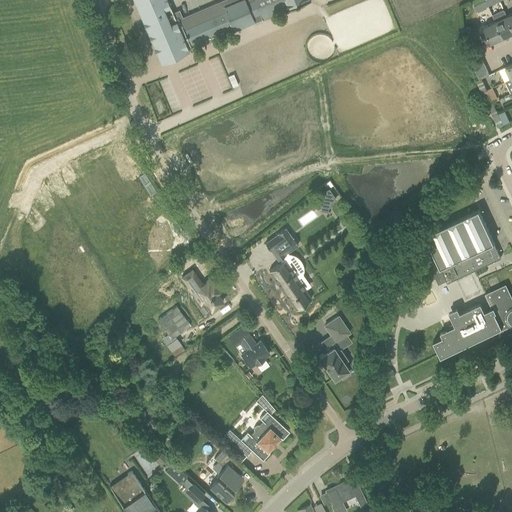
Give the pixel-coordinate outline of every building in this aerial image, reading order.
[(223,0),(181,18),(179,12),(173,15),(167,0),(133,0),(160,63),(162,62),(162,61),(170,58),(169,56),(185,49),(186,51),(189,50),(187,47),(189,46),(191,50),(192,49),(206,43),(205,41),(210,40),(210,41),(235,31),(234,29),(254,21),(255,23),(283,11),(284,12),(311,1),(310,0),(223,0)] [(485,1),(484,1),(473,6),(476,11),(487,6),(485,1)] [(502,37),(511,32),(511,28),(506,16),(504,11),(492,16),(495,22),(502,37)] [(485,31),(490,42),(491,43),(502,37),(495,22),(483,27),(485,31)] [(485,44),(490,42),(485,31),(480,33),(485,44)] [(483,64),(481,58),(471,63),(473,68),(483,64)] [(475,73),(486,69),(483,64),(473,68),(475,73)] [(478,79),(481,78),(488,74),(486,69),(475,73),(478,79)] [(233,74),(228,76),(232,87),(238,85),(233,74)] [(481,78),(478,79),(475,80),(481,91),(486,89),(481,78)] [(486,104),(492,101),(486,89),(481,91),(486,104)] [(497,112),(492,101),(486,104),(492,115),(497,112)] [(492,117),(497,126),(502,124),(497,112),(492,115),(492,117)] [(319,196),(322,201),(331,202),(335,199),(329,189),(319,196)] [(478,209),(469,213),(425,233),(448,282),(500,257),(478,209)] [(286,252),(298,244),(293,237),(292,238),(285,228),(277,233),(278,234),(265,243),(270,251),(271,250),(278,260),(279,260),(280,262),(269,270),(296,309),(300,306),(301,309),(308,304),(307,301),(311,299),(304,289),(309,285),(286,252)] [(432,269),(438,284),(446,280),(439,265),(432,269)] [(192,269),(181,277),(194,295),(192,297),(198,306),(205,301),(211,310),(223,301),(217,293),(219,291),(212,282),(210,284),(208,280),(202,284),(192,269)] [(511,296),(506,284),(485,294),(491,307),(484,311),(480,302),(460,312),(457,307),(448,311),(451,317),(455,325),(440,332),(442,337),(433,341),(439,354),(440,357),(501,328),(502,330),(511,325),(511,296)] [(176,306),(157,320),(171,339),(175,336),(190,325),(176,306)] [(349,332),(338,315),(324,325),(335,342),(349,332)] [(41,325),(33,316),(24,324),(32,333),(41,325)] [(249,367),(261,359),(269,353),(260,340),(255,344),(243,326),(228,336),(234,346),(239,342),(245,350),(240,354),(249,367)] [(336,350),(333,346),(319,356),(324,363),(324,364),(328,371),(329,371),(334,378),(339,374),(342,378),(349,373),(346,370),(348,368),(343,362),(348,359),(340,347),(336,350)] [(241,438),(242,439),(241,439),(229,429),(224,435),(236,446),(239,449),(246,456),(252,450),(262,459),(269,451),(267,450),(280,437),(287,429),(270,413),(274,409),(262,394),(256,401),(266,410),(260,417),(263,420),(259,425),(257,424),(253,428),(254,430),(251,434),(248,431),(241,438)] [(168,459),(154,445),(149,450),(162,464),(163,465),(168,459)] [(244,466),(236,459),(223,447),(213,457),(223,466),(217,472),(220,474),(209,485),(218,494),(225,501),(236,489),(234,487),(241,480),(240,479),(240,476),(241,475),(235,470),(241,464),(243,466),(244,466)] [(172,462),(164,470),(180,484),(187,476),(172,462)] [(109,486),(125,509),(126,511),(137,511),(146,506),(149,511),(159,511),(132,471),(109,486)] [(326,489),(326,490),(331,500),(330,501),(331,503),(333,502),(334,504),(332,505),(335,511),(337,511),(339,511),(345,509),(341,501),(355,494),(362,509),(368,506),(354,476),(353,477),(348,479),(336,485),(337,487),(327,491),(326,489)] [(192,484),(185,491),(197,502),(197,503),(201,499),(205,495),(192,483),(192,484)] [(194,511),(210,511),(207,509),(205,508),(208,505),(201,499),(197,503),(197,502),(195,504),(199,507),(194,511)]
